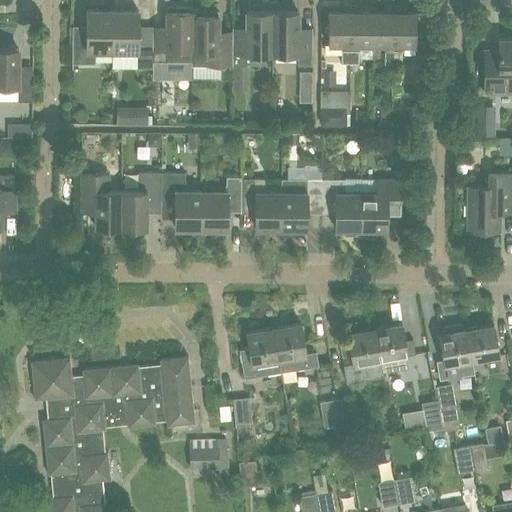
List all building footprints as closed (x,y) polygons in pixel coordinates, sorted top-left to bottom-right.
[(328,44),(350,44),(351,5),(342,5),(342,12),(328,11),(328,44)] [(359,5),(351,5),(350,44),(372,45),(372,12),(359,12),(359,5)] [(385,12),(372,12),(372,45),(393,45),(393,5),(385,5),(385,12)] [(402,5),(393,5),(393,45),(416,45),(416,12),(402,12),(402,5)] [(167,34),(153,34),(152,61),(192,61),(192,65),(193,15),(193,11),(193,7),(167,7),(167,34)] [(87,46),(73,46),(72,63),(95,63),(96,50),(112,50),(113,50),(113,10),(87,10),(87,46)] [(139,11),(119,10),(113,10),(113,50),(112,50),(112,55),(137,55),(137,68),(152,68),(152,61),(153,34),(153,32),(142,32),(142,29),(139,26),(139,11)] [(219,11),(193,11),(193,15),(192,65),(232,65),(232,38),(219,38),(219,11)] [(232,33),(232,38),(232,65),(247,65),(247,53),(272,54),(272,11),(247,11),(246,29),(242,33),(232,33)] [(298,11),(278,11),(272,11),(272,54),(298,54),(298,65),(312,65),(312,33),(302,33),(298,29),(298,11)] [(511,38),(499,38),(499,62),(485,62),(484,93),(511,92),(511,38)] [(32,101),(33,72),(19,72),(19,48),(0,48),(0,86),(18,86),(18,101),(32,101)] [(342,50),(341,63),(350,63),(350,51),(342,50)] [(359,51),(350,51),(350,63),(359,63),(359,51)] [(385,51),(385,64),(384,64),(383,75),(392,75),(392,64),(394,64),(394,51),(385,51)] [(403,51),(394,51),(394,64),(402,64),(403,51)] [(320,90),(320,107),(346,107),(346,113),(349,113),(349,90),(320,90)] [(346,113),(346,107),(320,107),(320,125),(346,125),(346,113)] [(355,110),(355,124),(371,124),(371,111),(355,110)] [(19,122),(21,137),(33,136),(32,122),(19,122)] [(161,146),(161,133),(148,133),(148,141),(152,146),(161,146)] [(287,133),(287,144),(299,144),(299,133),(287,133)] [(121,228),(147,228),(147,204),(161,204),(161,200),(162,172),(138,171),(138,190),(122,190),(121,228)] [(175,200),(175,228),(201,228),(202,190),(201,190),(190,190),(190,183),(185,183),(185,172),(162,172),(161,200),(175,200)] [(511,172),(498,172),(487,172),(487,186),(469,186),(469,230),(499,230),(499,204),(511,204),(511,172)] [(95,227),(121,228),(122,190),(109,190),(109,173),(82,173),(81,204),(95,204),(95,227)] [(16,175),(0,174),(0,226),(2,227),(2,203),(16,203),(16,175)] [(201,186),(201,190),(202,190),(201,228),(227,228),(228,204),(242,204),(241,178),(241,176),(226,176),(226,186),(201,186)] [(265,178),(241,178),(242,204),(241,205),(255,205),(255,228),(281,228),(281,191),(265,191),(265,178)] [(321,205),(322,179),(282,178),(281,191),(281,228),(307,229),(307,205),(321,205)] [(361,229),(361,191),(361,179),(322,179),(321,205),(335,205),(335,229),(343,229),(343,233),(345,236),(354,236),(357,233),(357,229),(361,229)] [(377,179),(377,192),(361,191),(361,229),(387,229),(387,206),(401,206),(401,179),(377,179)] [(181,323),(155,328),(164,374),(188,370),(190,384),(205,382),(201,358),(188,360),(181,323)] [(317,351),(306,353),(301,323),(274,327),(279,359),(278,359),(281,372),(319,366),(317,351)] [(474,373),(472,361),(471,361),(465,329),(462,323),(444,326),(442,333),(439,333),(444,365),(445,365),(448,379),(462,376),(461,375),(474,373)] [(402,324),(375,329),(382,373),(383,372),(408,368),(406,358),(416,357),(413,340),(411,340),(412,342),(405,343),(402,324)] [(499,369),(497,357),(499,356),(494,325),(465,329),(471,361),(472,361),(486,358),(489,370),(499,369)] [(279,359),(274,327),(246,332),(249,348),(240,349),(244,378),(267,374),(281,372),(278,359),(279,359)] [(137,369),(123,372),(127,395),(142,393),(140,379),(164,374),(155,328),(130,332),(137,369)] [(384,377),(383,372),(382,373),(375,329),(347,334),(352,364),(344,365),(346,384),(384,377)] [(73,332),(47,337),(56,384),(80,379),(82,393),(97,391),(93,367),(80,370),(73,332)] [(28,379),(15,381),(19,405),(34,402),(32,388),(56,384),(47,337),(22,342),(28,379)] [(461,428),(457,403),(453,382),(435,385),(438,399),(443,424),(442,424),(443,431),(461,428)] [(135,425),(164,423),(163,396),(133,397),(135,425)] [(352,396),(335,399),(339,424),(340,424),(344,441),(356,440),(353,421),(357,421),(352,396)] [(251,421),(252,421),(250,397),(233,398),(235,423),(236,423),(236,428),(252,427),(251,421)] [(325,426),(339,424),(335,399),(320,401),(325,426)] [(426,427),(442,424),(443,424),(438,399),(421,402),(426,427)] [(221,421),(231,420),(230,406),(220,407),(221,421)] [(401,411),(404,429),(415,427),(412,410),(401,411)] [(484,427),(488,443),(504,440),(500,424),(484,427)] [(198,425),(181,426),(182,437),(199,436),(198,425)] [(62,441),(21,448),(26,476),(66,468),(62,441)] [(483,443),(470,446),(474,470),(488,468),(483,443)] [(458,473),(474,470),(470,446),(453,449),(458,473)] [(242,486),(258,485),(256,460),(239,462),(242,486)] [(204,480),(182,484),(186,511),(212,511),(210,500),(228,496),(222,464),(202,468),(204,480)] [(66,468),(26,476),(31,501),(71,494),(66,468)] [(316,493),(319,511),(336,511),(332,490),(328,491),(324,473),(312,475),(316,493)] [(157,476),(137,480),(142,511),(161,508),(161,511),(186,511),(182,484),(159,488),(157,476)] [(382,478),(383,482),(378,483),(383,507),(399,504),(395,479),(392,480),(391,477),(382,478)] [(410,477),(395,479),(399,504),(416,501),(410,477)] [(120,504),(121,481),(111,480),(109,504),(120,504)] [(302,511),(319,511),(316,493),(300,496),(302,511)] [(74,511),(71,494),(31,501),(32,511),(74,511)] [(511,511),(511,501),(493,505),(494,511),(511,511)]
